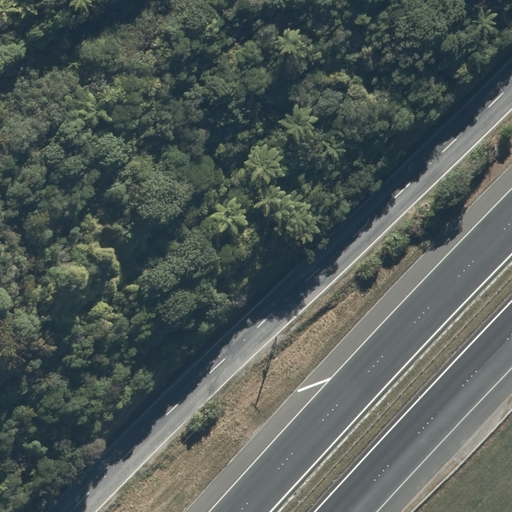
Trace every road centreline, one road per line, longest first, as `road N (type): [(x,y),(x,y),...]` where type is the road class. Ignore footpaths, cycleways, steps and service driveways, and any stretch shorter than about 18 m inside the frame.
road 1 (unclassified): [(70,511),(511,87)]
road 2 (trunk): [(241,511),(511,231)]
road 3 (trunk): [(511,342),(355,511)]
